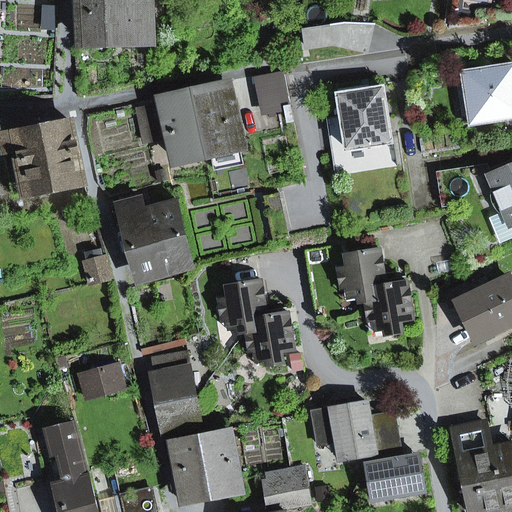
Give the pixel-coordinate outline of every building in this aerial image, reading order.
[(82,0),(84,42),(152,40),(151,0),(82,0)] [(333,46),(340,47),(345,22),(331,26),(333,46)] [(345,22),(340,47),(369,53),(376,24),(345,22)] [(309,49),(333,46),(331,26),(306,30),(309,49)] [(511,118),(511,64),(463,72),(464,81),(457,82),(458,89),(465,88),(470,124),(471,125),(511,118)] [(263,96),(280,93),(277,74),(260,78),(263,96)] [(225,85),(193,92),(207,155),(212,154),(237,149),(234,138),(227,104),(235,102),(231,84),(225,85)] [(338,89),(339,95),(363,91),(362,85),(338,89)] [(339,95),(347,149),(391,142),(383,88),(363,91),(339,95)] [(463,125),(470,124),(465,88),(458,89),(463,125)] [(207,155),(193,92),(158,99),(159,104),(163,119),(168,118),(172,136),(177,162),(207,155)] [(263,96),(266,110),(283,107),(280,93),(263,96)] [(238,137),(242,136),(236,102),(235,102),(227,104),(234,138),(238,137)] [(145,141),(172,136),(168,118),(163,119),(159,104),(139,108),(145,141)] [(15,196),(84,182),(72,123),(6,136),(8,148),(5,149),(15,196)] [(0,149),(5,149),(8,148),(6,136),(4,136),(2,127),(0,127),(0,149)] [(215,171),(244,165),(238,137),(234,138),(237,149),(212,154),(215,171)] [(477,177),(489,176),(511,165),(511,159),(490,169),(488,164),(476,166),(476,167),(477,177)] [(476,167),(441,172),(447,206),(491,200),(494,208),(500,214),(504,212),(510,226),(511,225),(511,165),(489,176),(477,177),(476,167)] [(442,208),(447,206),(441,172),(441,171),(436,172),(442,208)] [(265,196),(275,240),(290,237),(280,193),(265,196)] [(135,201),(121,205),(139,276),(192,263),(177,200),(169,202),(145,208),(143,199),(135,201)] [(501,243),(511,238),(511,225),(510,226),(504,212),(500,214),(490,218),(501,243)] [(373,288),(387,285),(381,250),(345,255),(347,266),(337,268),(341,290),(346,290),(356,288),(357,299),(358,303),(365,302),(375,300),(373,288)] [(85,262),(91,285),(114,280),(107,256),(85,262)] [(459,304),(476,341),(511,323),(511,283),(509,278),(473,295),(468,285),(445,296),(451,307),(459,304)] [(268,316),(262,280),(226,286),(228,298),(219,299),(222,322),(237,319),(240,334),(246,333),(257,331),(255,319),(268,316)] [(373,288),(375,300),(365,302),(368,323),(373,322),(383,320),(385,331),(385,335),(403,332),(401,322),(414,320),(408,282),(387,285),(373,288)] [(348,300),(357,299),(356,288),(346,290),(348,300)] [(255,319),(257,331),(246,333),(250,353),(264,351),(267,366),(284,363),(283,353),(295,351),(289,313),(268,316),(255,319)] [(225,336),(240,334),(237,319),(222,322),(225,336)] [(375,333),(385,331),(383,320),(373,322),(375,333)] [(252,368),(267,366),(264,351),(250,353),(252,368)] [(151,374),(158,405),(197,397),(187,352),(149,359),(151,374)] [(303,369),(302,361),(292,362),(293,371),(303,369)] [(82,377),(87,396),(124,386),(118,367),(82,377)] [(204,429),(197,397),(158,405),(164,437),(204,429)] [(368,406),(368,403),(313,412),(319,445),(343,441),(347,460),(368,456),(376,454),(368,406)] [(376,454),(378,463),(402,458),(397,429),(382,432),(379,417),(383,417),(368,406),(376,454)] [(397,429),(394,415),(383,417),(379,417),(382,432),(397,429)] [(75,423),(47,430),(53,455),(61,453),(67,480),(89,474),(89,473),(87,473),(85,464),(75,423)] [(454,430),(471,511),(489,511),(504,509),(491,451),(485,424),(454,430)] [(202,435),(213,494),(239,489),(228,429),(202,435)] [(171,465),(180,500),(213,494),(202,435),(175,440),(180,464),(171,465)] [(171,465),(180,464),(175,440),(165,442),(171,465)] [(511,446),(491,451),(504,509),(511,507),(511,446)] [(60,482),(67,480),(61,453),(53,455),(60,482)] [(376,454),(368,456),(359,479),(369,477),(372,491),(390,488),(392,498),(425,492),(419,455),(402,458),(378,463),(376,454)] [(291,493),(289,478),(307,476),(306,467),(269,473),(271,496),(291,493)] [(57,482),(64,511),(99,511),(89,474),(67,480),(60,482),(57,482)] [(291,493),(271,496),(273,510),(310,503),(307,476),(289,478),(291,493)] [(121,495),(125,511),(155,511),(150,488),(121,495)] [(373,501),(392,498),(390,488),(372,491),(373,501)]
